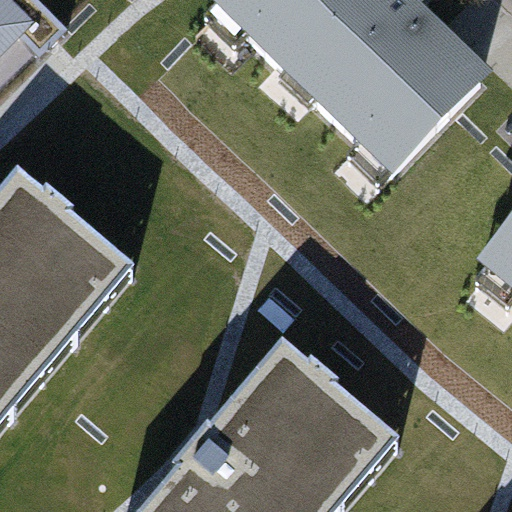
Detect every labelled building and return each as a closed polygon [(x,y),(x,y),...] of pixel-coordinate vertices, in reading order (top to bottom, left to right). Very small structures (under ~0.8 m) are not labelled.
[(0,0),(0,78),(40,39),(0,0)] [(424,0),(220,0),(394,171),(495,70),(424,0)] [(0,208),(0,440),(150,276),(25,184),(0,208)] [(511,218),(480,258),(511,283),(511,218)] [(153,511),(346,511),(404,446),(294,349),(153,511)]
